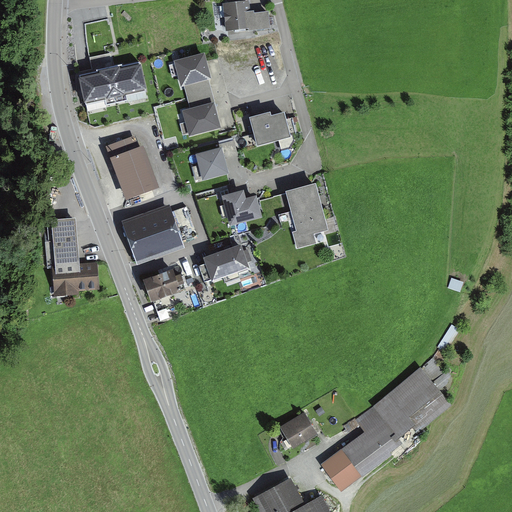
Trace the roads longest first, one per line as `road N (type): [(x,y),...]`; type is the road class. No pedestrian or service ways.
road 1 (tertiary): [(55,2),(66,129),(209,511)]
road 2 (residential): [(315,163),(278,0)]
road 3 (track): [(422,436),(345,496),(335,495),(306,460)]
